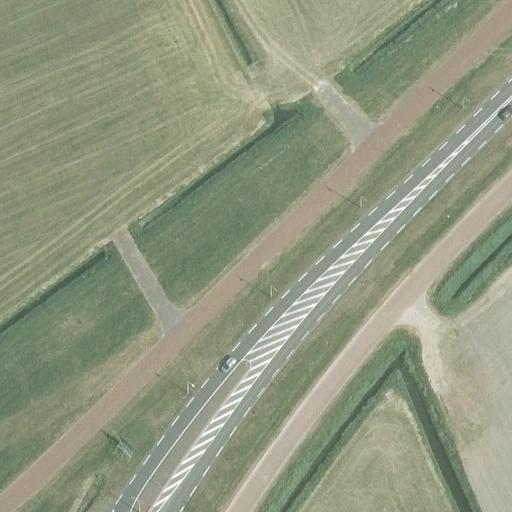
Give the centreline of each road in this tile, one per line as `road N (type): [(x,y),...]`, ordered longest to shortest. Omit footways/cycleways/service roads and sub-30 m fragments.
road 1 (unclassified): [(0,508),(511,12)]
road 2 (primary): [(490,117),(364,226),(259,332),(204,393),(120,511)]
road 3 (primary): [(169,511),(291,340),(471,148),(490,117)]
road 4 (unclassified): [(242,511),(284,443),(377,327),(511,192)]
